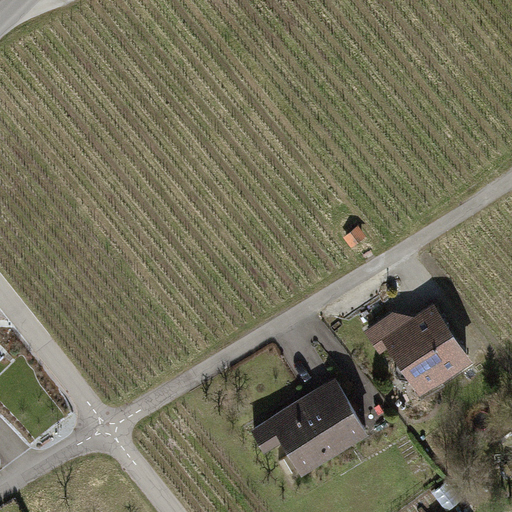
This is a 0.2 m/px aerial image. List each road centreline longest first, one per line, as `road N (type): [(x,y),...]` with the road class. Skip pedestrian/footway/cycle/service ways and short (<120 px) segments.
road 1 (residential): [(111,429),(295,327),(511,174)]
road 2 (residential): [(111,429),(0,289)]
road 3 (residential): [(0,488),(111,429)]
